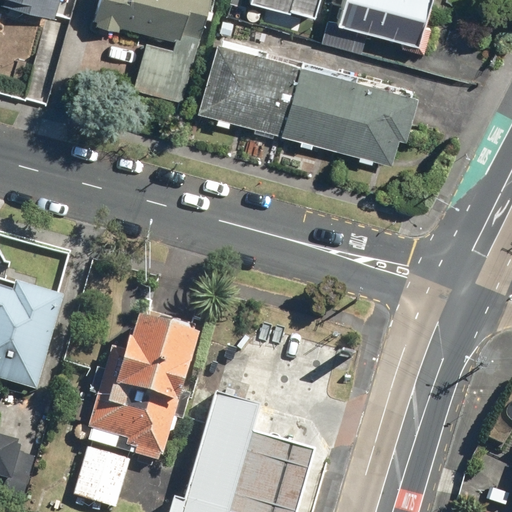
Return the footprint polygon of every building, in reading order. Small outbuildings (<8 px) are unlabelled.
[(0,5),(52,18),(56,0),(0,0),(0,1),(0,5)] [(92,0),(87,18),(93,20),(91,25),(115,31),(116,26),(171,40),(169,50),(142,43),(130,89),(180,102),(206,0),(92,0)] [(244,0),(244,3),(284,14),(285,11),(309,18),(313,0),(244,0)] [(336,0),(331,23),(323,21),(317,43),(358,54),(364,32),(399,41),(397,48),(419,54),(433,0),(336,0)] [(414,97),(211,43),(192,115),(387,166),(394,142),(402,144),(414,97)] [(0,381),(34,391),(60,297),(0,280),(0,381)] [(191,340),(131,323),(125,345),(120,344),(118,353),(107,350),(100,373),(92,371),(86,395),(94,397),(84,431),(87,432),(84,444),(154,464),(158,451),(160,452),(191,340)] [(228,511),(252,430),(259,406),(214,393),(185,501),(172,498),(169,511),(228,511)] [(252,430),(228,511),(297,511),(315,448),(252,430)] [(0,496),(20,503),(33,459),(16,454),(17,448),(0,442),(0,496)] [(128,462),(85,450),(71,499),(114,511),(128,462)]
